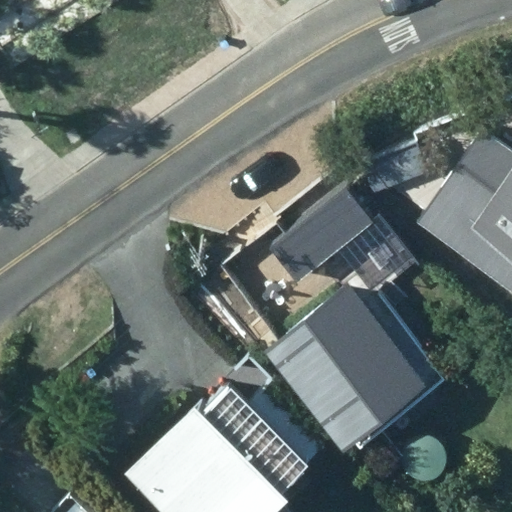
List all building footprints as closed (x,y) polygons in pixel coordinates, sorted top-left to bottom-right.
[(443,164),(424,151),(389,174),(420,194),(415,201),(511,265),(511,129),(480,108),(443,164)] [(303,245),(371,195),(347,163),(279,213),(303,245)] [(265,326),(341,420),(424,353),(347,258),(265,326)] [(191,367),(117,444),(184,511),(238,511),(321,426),(255,370),(216,391),(191,367)] [(5,465),(47,506),(74,478),(32,436),(5,465)]
